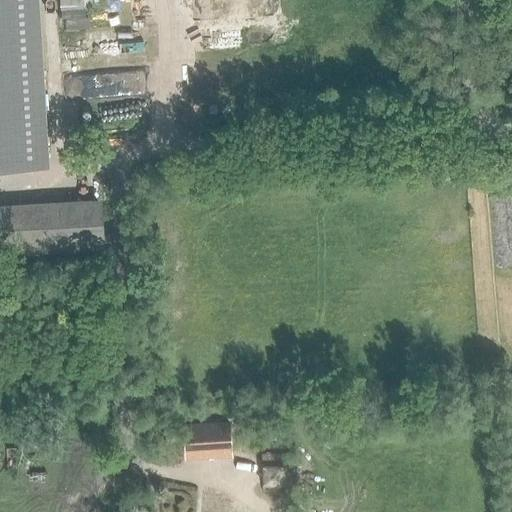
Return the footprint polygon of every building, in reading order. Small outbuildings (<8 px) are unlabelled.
[(0,0),(0,166),(44,164),(34,0),(0,0)] [(62,0),(63,25),(90,24),(89,0),(90,0),(62,0)] [(196,23),(206,46),(243,29),(230,0),(203,0),(211,16),(196,23)] [(107,243),(105,190),(0,194),(0,238),(0,247),(107,243)] [(265,456),(264,488),(284,488),(285,457),(265,456)]
